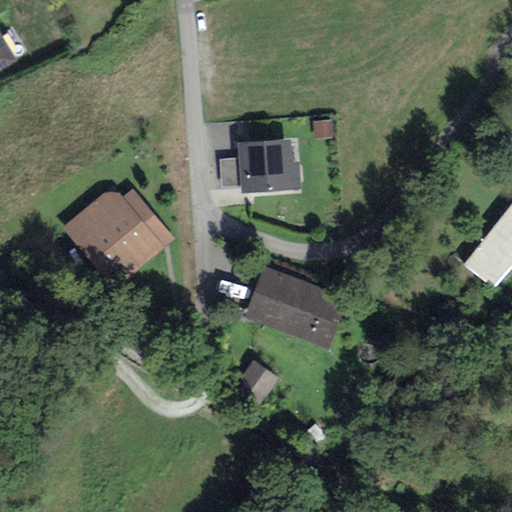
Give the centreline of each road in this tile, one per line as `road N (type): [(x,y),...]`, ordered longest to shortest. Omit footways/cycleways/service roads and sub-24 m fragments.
road 1 (residential): [(511,79),(395,222),(316,245),(207,217),(185,0)]
road 2 (track): [(24,511),(106,364)]
